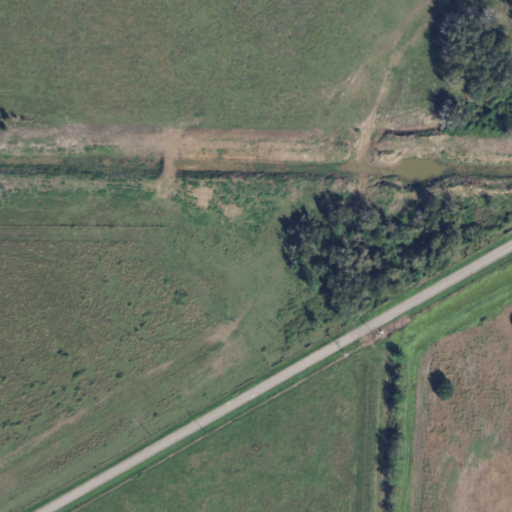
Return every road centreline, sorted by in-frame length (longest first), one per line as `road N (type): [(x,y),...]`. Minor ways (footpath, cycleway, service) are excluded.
road 1 (residential): [(31,511),(511,239)]
road 2 (residential): [(377,511),(384,348),(511,276)]
